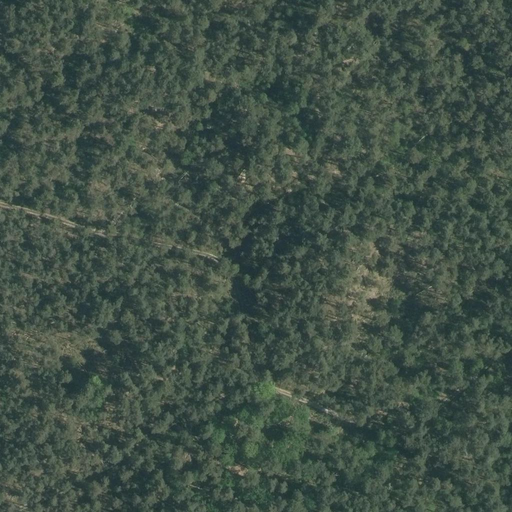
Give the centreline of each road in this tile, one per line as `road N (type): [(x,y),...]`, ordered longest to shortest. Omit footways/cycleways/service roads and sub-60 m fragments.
road 1 (track): [(266,386),(251,363),(224,264),(0,204)]
road 2 (track): [(14,511),(108,467),(197,407),(266,386)]
road 3 (track): [(511,342),(448,400),(395,428),(266,386)]
